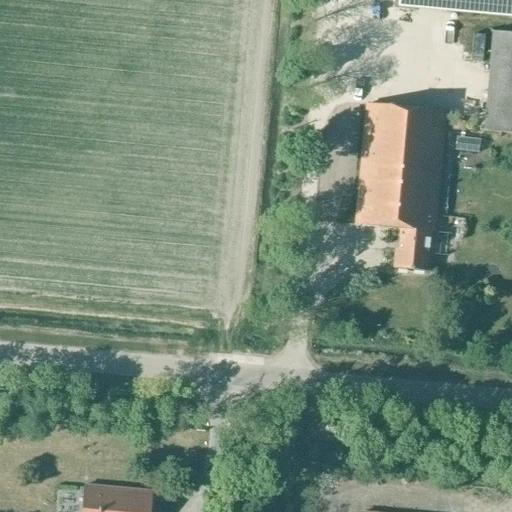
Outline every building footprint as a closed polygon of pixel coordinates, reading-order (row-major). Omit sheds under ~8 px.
[(511,0),(397,0),(397,8),(511,18),(511,0)] [(447,30),(446,44),(465,45),(466,32),(447,30)] [(483,133),(511,135),(511,34),(491,33),(483,133)] [(434,233),(444,113),(365,106),(355,226),(400,230),(398,251),(394,251),(392,270),(427,273),(430,232),(434,233)] [(450,130),(463,131),(464,123),(451,122),(450,130)] [(150,511),(152,489),(89,485),(87,511),(150,511)]
